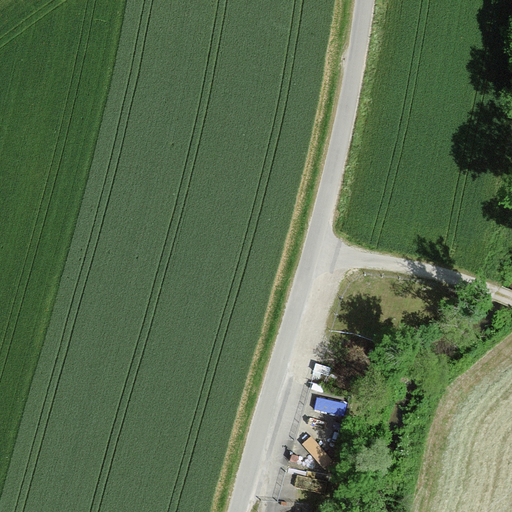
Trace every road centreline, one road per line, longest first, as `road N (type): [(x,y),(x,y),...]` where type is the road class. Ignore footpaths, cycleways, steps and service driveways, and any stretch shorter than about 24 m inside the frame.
road 1 (unclassified): [(362,0),(294,315),(241,511)]
road 2 (track): [(308,250),(407,265),(511,301)]
